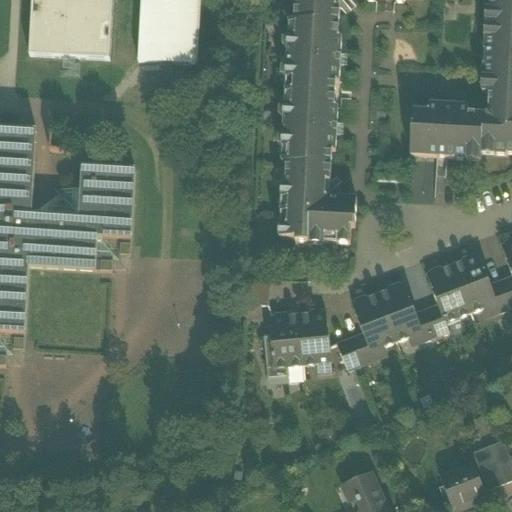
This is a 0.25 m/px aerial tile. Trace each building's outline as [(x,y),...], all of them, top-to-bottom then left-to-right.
[(110,63),(113,0),(32,0),(29,59),(110,63)] [(199,0),(141,0),(138,65),(196,68),(199,0)] [(295,246),(324,248),(325,246),(325,236),(337,237),(337,247),(350,247),(351,231),(355,231),(357,202),(325,201),(326,184),(330,184),(332,154),(336,155),(338,110),(334,110),(336,85),(339,85),(342,41),(338,41),(340,11),(335,11),(335,0),(366,0),(367,4),(375,5),(376,0),(387,0),(395,0),(396,6),(403,6),(405,1),(407,1),(406,0),(418,0),(419,2),(421,2),(421,0),(292,0),(292,2),(296,2),(295,24),(289,24),(289,27),(299,28),(298,40),(288,39),(288,41),(283,42),(283,49),(288,51),(287,69),(281,70),(281,78),(286,80),(286,81),(296,82),(295,94),(285,93),(285,96),(295,97),(294,109),(285,108),(285,110),(279,111),(279,118),(284,120),(283,138),(278,140),(277,147),(282,149),(282,150),(292,151),(291,163),(282,162),(282,165),(287,166),(286,188),(282,188),(281,201),(291,202),(290,214),(281,213),(281,216),(290,216),(289,228),(280,228),(279,241),(296,242),(295,246)] [(478,164),(481,164),(481,158),(482,158),(482,157),(483,149),(495,150),(494,157),(494,158),(507,159),(507,158),(511,157),(511,0),(488,0),(488,1),(487,1),(486,14),(487,14),(495,14),(495,26),(487,26),(486,26),(486,29),(494,29),(494,41),(486,41),(485,41),(484,54),(485,54),(485,69),(483,69),(483,82),(491,82),(491,94),(483,94),(482,94),(482,96),(484,96),(490,96),(489,115),(485,119),(483,119),(468,118),(469,110),(429,108),(429,116),(414,115),(413,130),(412,130),(411,143),(420,143),(419,155),(410,155),(410,159),(438,161),(454,162),(454,163),(466,164),(467,163),(467,155),(479,156),(479,164),(478,164)] [(487,14),(487,26),(495,26),(495,14),(487,14)] [(289,27),(288,39),(298,40),(299,28),(289,27)] [(486,29),(486,41),(494,41),(494,29),(486,29)] [(380,41),(389,42),(390,33),(381,32),(380,41)] [(286,81),(285,93),(295,94),(296,82),(286,81)] [(483,82),(483,94),(491,94),(491,82),(483,82)] [(285,96),(285,108),(294,109),(295,97),(285,96)] [(376,122),(385,123),(385,114),(376,113),(376,122)] [(24,354),(29,271),(32,218),(36,134),(0,131),(0,369),(6,370),(7,359),(0,359),(0,336),(15,337),(14,354),(24,354)] [(411,143),(410,155),(419,155),(420,143),(411,143)] [(482,157),(494,157),(495,150),(483,149),(482,157)] [(282,150),(282,162),(291,163),(292,151),(282,150)] [(467,163),(479,164),(479,156),(467,155),(467,163)] [(92,160),(92,170),(112,172),(113,161),(92,160)] [(36,218),(32,218),(29,271),(113,275),(113,265),(97,264),(98,245),(102,245),(102,241),(121,242),(120,258),(131,259),(135,173),(112,172),(92,170),(82,170),(81,193),(54,192),(54,194),(58,198),(36,218)] [(281,201),(281,213),(290,214),(291,202),(281,201)] [(281,216),(280,228),(289,228),(290,216),(281,216)] [(325,236),(325,246),(337,247),(337,237),(325,236)] [(511,243),(503,246),(504,248),(502,249),(508,267),(507,267),(511,279),(511,243)] [(463,264),(452,269),(471,317),(496,307),(497,307),(490,289),(485,276),(484,276),(477,259),(475,260),(474,258),(462,262),(463,264)] [(446,327),(471,317),(452,269),(441,273),(441,271),(429,275),(430,277),(427,278),(433,295),(432,296),(438,309),(445,327),(446,327)] [(511,280),(501,285),(511,312),(511,280)] [(259,309),(269,310),(270,283),(246,282),(244,308),(245,308),(259,309)] [(500,317),(511,312),(501,285),(490,289),(497,307),(496,307),(500,317)] [(388,293),(377,297),(396,346),(421,336),(422,336),(415,318),(410,304),(409,305),(403,288),(400,289),(399,287),(387,291),(388,293)] [(371,356),(396,346),(377,297),(367,301),(366,299),(354,304),(355,306),(352,307),(359,324),(358,324),(363,338),(370,356),(371,356)] [(259,309),(245,308),(244,320),(259,320),(259,309)] [(438,309),(426,313),(437,341),(449,336),(446,327),(445,327),(438,309)] [(310,317),(299,318),(304,370),(316,369),(331,367),(328,334),(327,334),(326,315),(323,316),(323,313),(310,315),(310,317)] [(425,346),(437,341),(426,313),(415,318),(422,336),(421,336),(425,346)] [(288,371),(304,370),(299,318),(288,319),(287,317),(275,318),(275,320),(272,320),(274,339),(273,339),(273,340),(276,372),(288,371)] [(363,338),(350,343),(360,370),(375,365),(371,356),(370,356),(363,338)] [(268,383),(288,381),(288,371),(276,372),(273,340),(264,340),(268,383)] [(347,375),(360,370),(350,343),(337,348),(347,375)] [(332,377),(331,367),(316,369),(317,378),(332,377)] [(487,494),(511,483),(511,468),(509,462),(503,445),(488,451),(492,462),(477,468),(487,494)] [(473,456),(477,468),(492,462),(488,451),(473,456)] [(443,489),(451,511),(464,511),(473,509),(471,504),(485,498),(474,469),(459,475),(461,480),(443,489)] [(461,480),(459,475),(440,482),(443,489),(461,480)] [(387,511),(386,508),(383,509),(369,478),(349,486),(359,511),(387,511)] [(471,504),(473,509),(487,503),(485,498),(471,504)]
